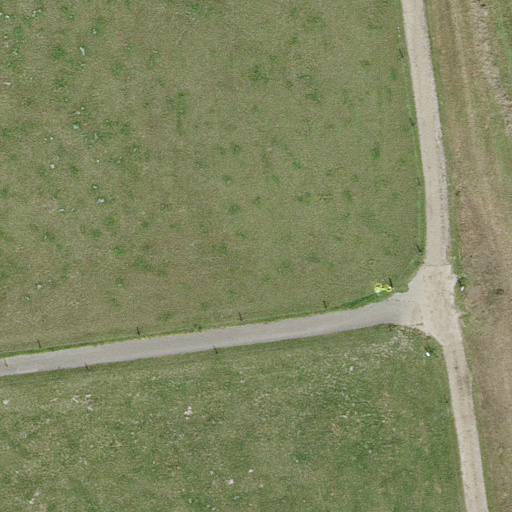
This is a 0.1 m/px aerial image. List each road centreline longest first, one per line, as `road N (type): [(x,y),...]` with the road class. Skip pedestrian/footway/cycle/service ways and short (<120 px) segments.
road 1 (track): [(408,0),(447,307),(0,365)]
road 2 (track): [(447,307),(476,511)]
